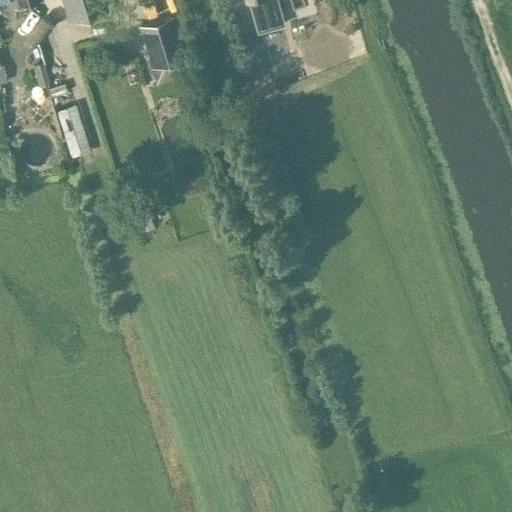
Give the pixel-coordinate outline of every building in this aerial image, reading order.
[(63,0),(68,17),(107,5),(105,0),(63,0)] [(248,0),(258,32),(285,24),(277,0),(248,0)] [(152,65),(184,56),(172,15),(141,25),(152,65)] [(33,64),(38,86),(50,82),(45,61),(33,64)] [(63,82),(48,87),(51,96),(66,91),(63,82)] [(67,106),(57,109),(72,156),(81,153),(67,106)] [(62,163),(60,167),(61,172),(66,174),(70,173),(72,169),(71,164),(67,162),(62,163)] [(147,207),(137,210),(143,231),(154,227),(147,207)]
